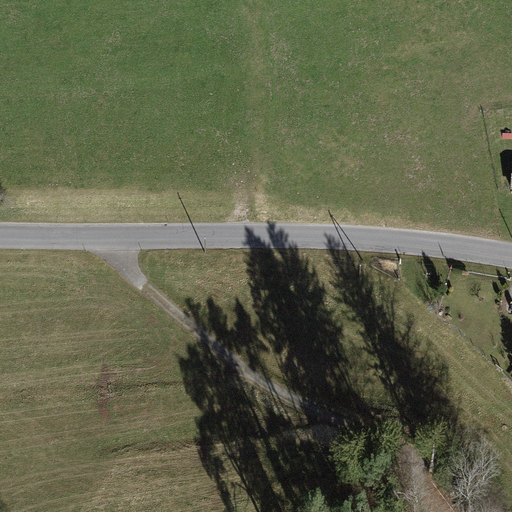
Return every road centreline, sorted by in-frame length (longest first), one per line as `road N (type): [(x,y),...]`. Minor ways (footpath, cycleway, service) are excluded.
road 1 (unclassified): [(0,241),(291,240),(511,259)]
road 2 (track): [(105,241),(145,291),(247,375),(353,432),(427,446),(482,468),(511,509)]
